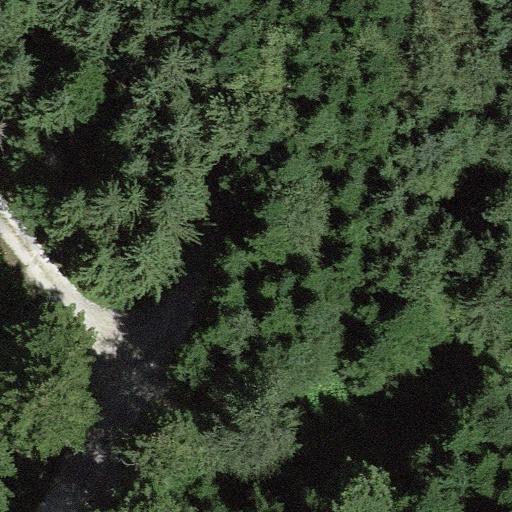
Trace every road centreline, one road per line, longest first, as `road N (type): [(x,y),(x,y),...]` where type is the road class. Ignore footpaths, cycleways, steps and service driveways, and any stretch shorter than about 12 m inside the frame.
road 1 (track): [(118,374),(178,280),(200,174),(191,95),(128,0)]
road 2 (track): [(0,219),(118,374)]
road 3 (track): [(29,511),(118,374)]
